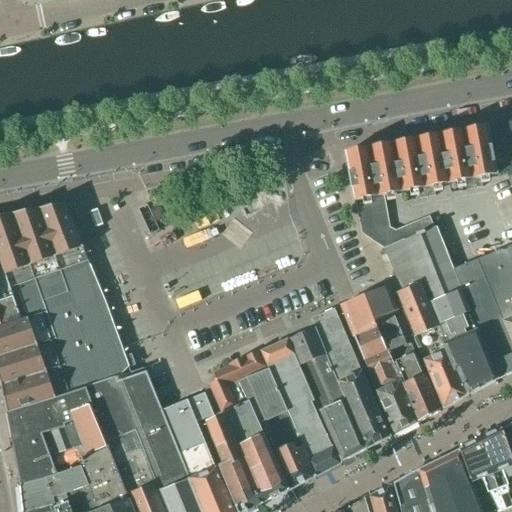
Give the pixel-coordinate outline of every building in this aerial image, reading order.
[(511,123),(491,128),(489,128),(509,179),(511,178),(511,123)] [(429,139),(448,186),(466,182),(467,191),(484,188),(482,179),(498,176),(488,129),(429,139)] [(434,188),(448,186),(429,139),(392,146),(402,194),(418,191),(420,200),(436,197),(434,188)] [(385,197),(402,194),(392,146),(376,149),(385,197)] [(391,230),(385,197),(376,149),(345,155),(355,203),(360,202),(367,234),(384,245),(386,250),(404,242),(407,241),(435,231),(429,217),(395,231),(391,230)] [(114,380),(114,381),(120,379),(130,369),(125,358),(106,306),(65,206),(0,218),(0,262),(1,266),(21,322),(0,329),(0,384),(1,388),(7,415),(82,391),(114,380)] [(497,382),(453,269),(438,230),(435,231),(407,241),(426,285),(443,325),(448,337),(444,339),(460,379),(468,398),(497,382)] [(404,293),(426,285),(407,241),(404,242),(386,250),(385,250),(404,293)] [(511,342),(511,247),(479,262),(487,282),(511,342)] [(478,259),(453,269),(497,382),(511,375),(511,342),(487,282),(479,262),(478,259)] [(0,329),(21,322),(1,266),(0,265),(0,329)] [(414,336),(443,325),(426,285),(404,293),(398,295),(414,336)] [(374,322),(394,314),(398,313),(389,288),(364,298),(374,322)] [(377,329),(374,322),(364,298),(343,307),(365,363),(387,354),(377,329)] [(313,319),(317,329),(366,452),(389,440),(336,310),(313,319)] [(387,354),(407,346),(407,345),(394,314),(374,322),(377,329),(387,354)] [(468,398),(460,379),(444,339),(448,337),(443,325),(414,336),(444,411),(468,398)] [(342,465),(366,452),(317,329),(289,341),(315,404),(342,465)] [(312,405),(315,404),(289,341),(263,352),(263,351),(262,351),(270,371),(287,418),(307,462),(300,466),(308,483),(340,466),(312,405)] [(409,407),(417,425),(440,413),(412,345),(407,346),(387,354),(403,393),(409,407)] [(241,383),(270,371),(262,351),(231,366),(232,367),(216,375),(212,387),(214,395),(241,383)] [(387,354),(365,363),(395,437),(417,425),(409,407),(403,393),(387,354)] [(176,450),(143,370),(120,379),(114,381),(82,391),(89,407),(105,447),(136,434),(142,451),(154,480),(166,508),(167,511),(201,511),(179,457),(176,450)] [(271,451),(290,493),(308,483),(300,466),(307,462),(287,418),(270,371),(241,383),(268,448),(271,446),(273,450),(271,451)] [(253,511),(290,493),(271,451),(273,450),(271,446),(268,448),(241,383),(214,395),(224,419),(207,426),(224,467),(219,469),(236,511),(253,511)] [(70,414),(89,407),(82,391),(7,415),(11,439),(39,430),(42,436),(65,430),(64,426),(73,423),(70,414)] [(107,450),(105,447),(89,407),(70,414),(73,423),(64,426),(65,430),(42,436),(39,430),(11,439),(20,488),(21,488),(39,482),(46,481),(81,469),(79,463),(107,451),(107,450)] [(511,426),(502,431),(511,463),(511,426)] [(511,511),(511,463),(502,431),(459,453),(477,511),(511,511)] [(143,453),(142,451),(136,434),(105,447),(107,450),(107,451),(109,454),(132,511),(167,511),(166,508),(157,486),(154,480),(143,453)] [(179,457),(201,511),(233,511),(205,445),(179,457)] [(132,511),(109,454),(107,451),(79,463),(81,469),(89,488),(66,496),(69,504),(71,511),(132,511)] [(477,511),(459,453),(414,475),(393,487),(401,511),(477,511)] [(54,510),(69,504),(66,496),(89,488),(81,469),(46,481),(39,482),(21,488),(23,511),(35,511),(52,506),(54,510)] [(395,511),(390,489),(370,499),(373,511),(395,511)] [(373,511),(370,499),(369,500),(346,511),(345,511),(373,511)]
